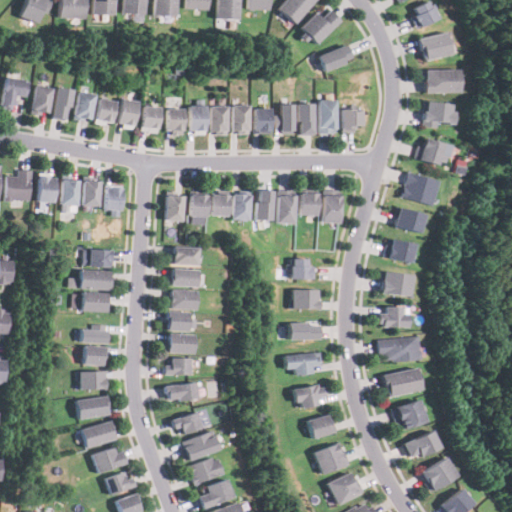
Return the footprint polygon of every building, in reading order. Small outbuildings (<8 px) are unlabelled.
[(46,13),(50,0),(22,0),(17,16),(36,22),(40,11),(46,13)] [(82,17),(82,0),(57,0),(57,17),(82,17)] [(112,14),(112,0),(91,0),(91,14),(112,14)] [(142,16),(143,0),(121,0),(120,15),(142,16)] [(175,15),(175,0),(153,0),(153,15),(175,15)] [(206,0),(184,0),(184,9),(206,9),(206,0)] [(238,18),(238,0),(215,0),(215,18),(238,18)] [(267,0),(245,0),(245,10),(267,10),(267,0)] [(282,0),(276,7),(292,23),(315,0),(282,0)] [(413,26),(435,16),(427,0),(419,0),(410,4),(414,13),(408,16),(413,26)] [(300,28),(315,43),(339,20),(324,5),(300,28)] [(416,37),(421,59),(447,53),(442,32),(416,37)] [(316,53),(323,70),(344,62),(342,58),(350,55),(345,43),(316,53)] [(455,91),(455,68),(421,68),(421,91),(455,91)] [(26,80),(2,76),(0,91),(0,107),(9,108),(11,94),(24,96),(26,80)] [(48,87),(32,85),(29,112),(45,113),(48,87)] [(54,85),(48,116),(62,118),(64,105),(67,106),(70,87),(54,85)] [(70,118),(87,121),(92,94),(75,91),(70,118)] [(93,121),(109,123),(112,100),(96,98),(93,121)] [(131,126),(134,101),(118,98),(114,124),(131,126)] [(334,132),(334,99),(316,99),(316,132),(334,132)] [(421,99),(418,126),(433,127),(434,122),(450,123),(451,110),(448,109),(449,101),(421,99)] [(277,101),(277,113),(273,114),(273,129),(279,129),(280,133),(291,133),(291,101),(277,101)] [(294,102),(295,120),(298,120),(299,134),(313,133),(311,101),(294,102)] [(158,107),(141,105),(139,130),(155,132),(158,107)] [(186,132),(203,132),(203,105),(186,105),(186,132)] [(247,105),(229,105),(229,131),(247,131),(247,105)] [(225,106),(208,106),(208,133),(225,133),(225,106)] [(340,106),(341,132),(353,131),(353,124),(361,124),(360,106),(340,106)] [(164,131),(181,131),(181,107),(164,107),(164,131)] [(251,133),(268,133),(268,108),(251,108),(251,133)] [(416,135),(411,158),(434,164),(435,161),(440,162),(442,155),(446,157),(449,144),(416,135)] [(14,175),(3,175),(3,201),(28,201),(28,169),(14,169),(14,175)] [(436,180),(428,205),(396,195),(404,170),(436,180)] [(34,201),(51,202),(51,174),(35,174),(34,201)] [(58,204),(74,204),(74,178),(58,178),(58,204)] [(95,206),(97,181),(81,179),(78,204),(95,206)] [(118,187),(101,187),(101,210),(118,210),(118,187)] [(271,188),(270,219),(254,218),(254,200),(257,201),(258,187),(271,188)] [(293,222),(293,190),(276,190),(276,222),(293,222)] [(315,192),(299,192),(298,214),(314,215),(315,192)] [(336,223),(337,194),(321,193),(319,222),(336,223)] [(205,194),(189,194),(189,222),(205,222),(205,194)] [(227,215),(227,194),(210,194),(210,215),(227,215)] [(248,194),(231,194),(231,219),(248,219),(248,194)] [(181,220),(181,195),(164,195),(164,220),(181,220)] [(61,210),(75,212),(76,205),(62,204),(61,210)] [(396,205),(390,225),(415,233),(421,213),(396,205)] [(387,235),(381,256),(406,262),(411,242),(387,235)] [(196,246),(169,246),(169,264),(196,264),(196,246)] [(109,249),(80,248),(80,265),(109,266),(109,249)] [(307,257),(290,258),(291,278),(313,277),(313,265),(307,265),(307,257)] [(0,283),(9,283),(9,259),(0,259),(0,283)] [(195,287),(196,269),(169,268),(167,285),(195,287)] [(65,277),(65,287),(107,288),(107,270),(76,269),(76,277),(65,277)] [(379,269),(376,291),(404,295),(407,273),(379,269)] [(291,308),(317,308),(317,288),(291,288),(291,308)] [(167,308),(194,309),(194,290),(167,289),(167,308)] [(105,311),(105,292),(78,292),(78,311),(105,311)] [(403,306),(375,306),(375,327),(403,327),(403,306)] [(0,333),(7,334),(8,310),(0,309),(0,333)] [(165,310),(164,329),(187,330),(188,310),(165,310)] [(288,339),(318,338),(318,322),(288,323),(288,339)] [(77,327),(76,341),(105,342),(105,328),(77,327)] [(165,353),(192,353),(192,334),(165,334),(165,353)] [(374,339),(376,362),(415,358),(412,334),(374,339)] [(102,345),(80,345),(80,364),(102,364),(102,345)] [(292,373),(320,371),(318,351),(283,354),(284,370),(292,369),(292,373)] [(187,374),(187,358),(162,358),(162,374),(187,374)] [(415,391),(411,368),(379,373),(382,395),(415,391)] [(75,370),(75,388),(103,388),(103,369),(75,370)] [(195,397),(192,381),(162,387),(165,402),(195,397)] [(295,408),(324,403),(321,383),(292,388),(295,408)] [(106,415),(104,396),(73,399),(75,418),(106,415)] [(393,430),(420,421),(413,399),(386,408),(393,430)] [(169,420),(173,436),(199,428),(194,412),(169,420)] [(310,438),(331,432),(326,414),(305,420),(310,438)] [(77,429),(83,447),(113,439),(107,420),(77,429)] [(183,459),(215,448),(209,429),(176,441),(183,459)] [(397,441),(426,429),(434,447),(413,456),(411,452),(404,456),(397,441)] [(345,463),(337,442),(311,452),(320,473),(345,463)] [(94,473),(122,464),(117,445),(88,454),(94,473)] [(191,484),(221,473),(214,455),(184,466),(191,484)] [(451,476),(440,458),(415,472),(426,491),(451,476)] [(107,495),(132,486),(126,470),(101,479),(107,495)] [(324,482),(334,504),(358,493),(348,471),(324,482)] [(200,508),(230,498),(224,480),(194,489),(200,508)] [(435,503),(442,511),(457,511),(469,502),(456,486),(435,503)] [(116,511),(139,511),(132,493),(112,500),(116,511)] [(372,511),(365,499),(341,511),(372,511)] [(206,511),(239,511),(235,501),(206,511)]
